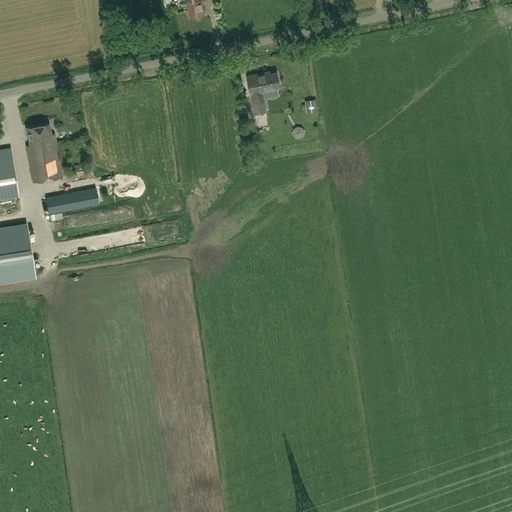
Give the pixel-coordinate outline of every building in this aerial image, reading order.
[(190,17),(205,14),(203,5),(205,5),(204,0),(174,0),(176,5),(187,2),(190,17)] [(247,76),(255,113),(267,111),(262,90),(280,87),(277,72),(265,74),(265,72),(247,76)] [(305,100),(306,112),(317,111),(316,99),(305,100)] [(29,145),(27,145),(26,145),(33,182),(62,176),(55,133),(51,134),(49,123),(26,127),(29,145)] [(0,198),(18,195),(11,148),(0,149),(0,198)] [(96,187),(45,197),(49,214),(99,204),(96,187)] [(0,281),(35,276),(27,224),(0,228),(0,281)] [(115,232),(88,235),(89,240),(90,251),(117,248),(115,232)]
